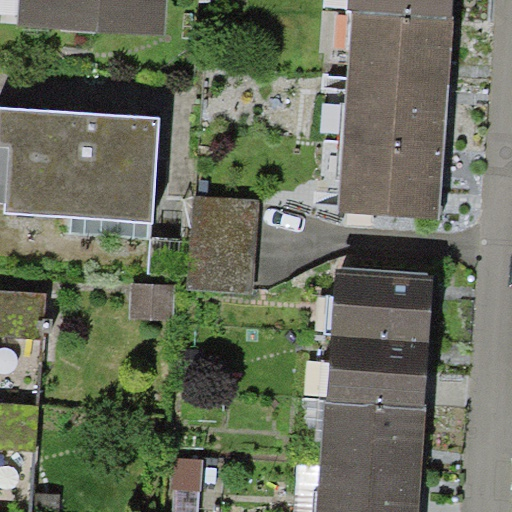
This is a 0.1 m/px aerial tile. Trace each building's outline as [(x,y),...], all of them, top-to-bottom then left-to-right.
[(157,30),(159,0),(41,0),(40,23),(157,30)] [(353,0),(353,12),(449,18),(450,0),(353,0)] [(348,78),(444,84),(449,18),(353,12),(348,78)] [(344,143),(440,150),(444,84),(348,78),(344,143)] [(153,214),(160,119),(0,107),(0,142),(15,143),(11,204),(153,214)] [(339,209),(435,216),(440,150),(344,143),(339,209)] [(335,332),(424,338),(429,272),(339,266),(335,332)] [(42,293),(0,290),(0,333),(40,336),(42,293)] [(330,398),(420,404),(424,338),(335,332),(330,398)] [(326,464),(415,470),(420,404),(330,398),(326,464)] [(0,403),(0,446),(32,449),(35,405),(0,403)] [(322,511),(412,511),(415,470),(326,464),(322,511)]
